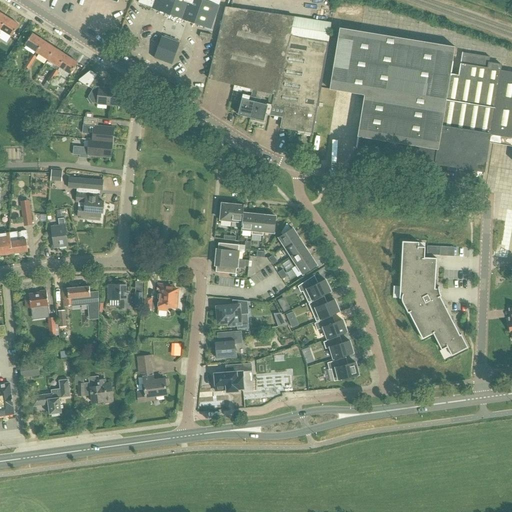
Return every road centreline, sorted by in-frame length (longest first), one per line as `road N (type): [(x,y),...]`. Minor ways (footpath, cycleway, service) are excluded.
road 1 (residential): [(481,379),(483,204),(468,194),(301,168)]
road 2 (residential): [(301,168),(303,202),(345,264),(387,391)]
road 3 (primary): [(0,462),(185,436)]
road 4 (residential): [(123,264),(146,81)]
road 5 (residential): [(301,168),(146,81)]
road 6 (residential): [(185,436),(201,265)]
road 7 (primary): [(220,432),(284,436),(386,411)]
road 8 (primary): [(386,411),(311,411),(220,432)]
road 9 (residential): [(146,81),(21,0)]
road 10 (residential): [(0,276),(123,264)]
